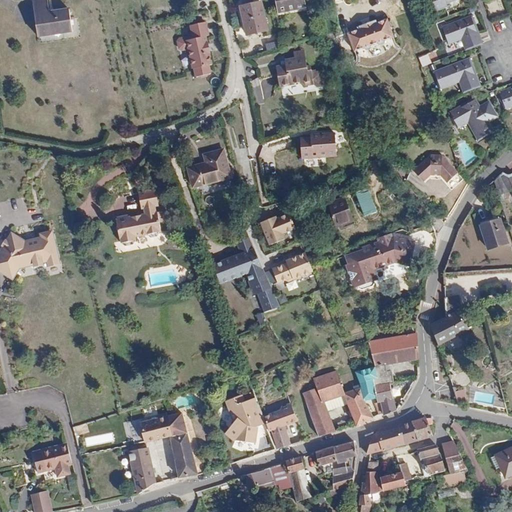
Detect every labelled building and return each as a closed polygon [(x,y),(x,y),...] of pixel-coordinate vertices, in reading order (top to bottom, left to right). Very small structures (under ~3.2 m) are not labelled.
[(72,32),(68,9),(48,12),(46,0),(32,0),(38,37),(72,32)] [(305,8),(303,0),(274,0),(277,13),(305,8)] [(445,6),(444,3),(450,0),(425,0),(430,12),(445,6)] [(267,31),(261,2),(240,7),(247,35),(267,31)] [(462,38),(466,49),(479,45),(482,43),(471,18),(443,28),(448,43),(462,38)] [(365,47),(366,50),(384,43),(383,41),(394,37),(387,19),(376,23),(375,21),(358,28),(359,30),(348,34),(355,51),(365,47)] [(205,22),(189,25),(192,36),(179,39),(177,42),(178,49),(182,51),(188,49),(193,69),(194,69),(196,77),(198,77),(201,78),(207,77),(208,75),(211,74),(209,65),(212,65),(205,36),(208,35),(205,22)] [(277,41),(266,43),(268,51),(278,49),(277,41)] [(294,59),(304,57),(303,51),(293,53),(294,59)] [(422,57),(424,66),(432,63),(430,55),(422,57)] [(285,65),(281,66),(275,67),(279,87),(301,83),(302,87),(313,84),(317,86),(322,84),(320,71),(311,73),(310,66),(306,67),(304,57),(294,59),(284,60),(285,65)] [(479,86),(470,60),(435,73),(440,88),(460,80),(464,91),(479,86)] [(258,79),(252,80),(257,104),(264,103),(258,79)] [(511,88),(500,93),(505,108),(511,105),(511,88)] [(458,128),(469,122),(479,140),(492,132),(487,124),(478,108),(474,100),(450,114),(458,128)] [(478,108),(487,124),(499,118),(490,101),(478,108)] [(336,156),(334,134),(311,135),(310,138),(300,139),(301,159),(336,156)] [(231,177),(223,150),(204,155),(206,163),(188,168),(193,188),(231,177)] [(451,182),(461,172),(444,156),(434,156),(417,172),(427,182),(433,175),(444,175),(451,182)] [(494,181),(498,193),(509,190),(511,187),(511,175),(511,176),(509,176),(507,176),(505,175),(503,174),(494,181)] [(164,218),(161,208),(161,207),(159,208),(157,202),(162,201),(158,185),(141,189),(145,205),(148,204),(150,210),(133,215),(132,213),(121,216),(122,218),(121,218),(126,237),(127,237),(128,242),(132,244),(139,242),(141,238),(140,233),(153,230),(154,232),(157,234),(163,232),(165,229),(164,227),(166,227),(164,218)] [(400,194),(392,185),(388,189),(396,198),(400,194)] [(376,212),(367,188),(355,193),(364,216),(376,212)] [(345,198),(327,204),(335,228),(353,221),(345,198)] [(169,206),(161,208),(164,218),(171,216),(169,206)] [(295,229),(289,214),(276,220),(276,218),(261,224),(270,246),(285,240),(283,234),(295,229)] [(509,243),(501,219),(480,226),(488,250),(509,243)] [(63,263),(55,232),(45,235),(46,238),(29,243),(15,235),(11,242),(9,241),(6,246),(8,248),(0,260),(0,268),(6,272),(7,271),(17,277),(23,268),(52,260),(53,265),(63,263)] [(367,247),(363,249),(364,253),(359,255),(358,253),(347,257),(349,264),(347,265),(356,290),(360,289),(360,291),(364,292),(375,288),(377,284),(376,282),(379,281),(375,271),(396,263),(410,266),(416,242),(394,237),(389,239),(382,242),(367,247)] [(264,313),(279,307),(248,238),(238,241),(242,254),(243,257),(237,259),(236,256),(214,264),(220,279),(227,276),(228,278),(237,274),(238,277),(247,274),(254,294),(257,293),(264,313)] [(311,268),(305,254),(286,262),(287,264),(272,270),(278,284),(291,278),(295,280),(313,272),(311,268)] [(221,283),(238,277),(237,274),(228,278),(227,276),(220,279),(221,283)] [(444,299),(445,318),(459,311),(462,310),(459,296),(444,299)] [(385,313),(383,307),(369,311),(371,317),(385,313)] [(445,318),(431,325),(438,346),(469,330),(459,311),(445,318)] [(378,380),(371,381),(374,389),(390,385),(393,384),(390,364),(418,359),(416,335),(368,343),(378,380)] [(440,350),(448,373),(458,370),(449,347),(440,350)] [(302,393),(319,436),(335,432),(327,412),(324,403),(343,396),(347,405),(356,426),(373,418),(365,401),(360,385),(353,387),(353,390),(344,393),(337,371),(315,380),(317,387),(302,393)] [(371,381),(360,385),(365,401),(376,398),(374,389),(371,381)] [(380,403),(383,412),(384,415),(395,410),(390,385),(374,389),(376,398),(378,404),(380,403)] [(459,404),(464,405),(468,404),(463,388),(453,389),(459,404)] [(324,403),(327,412),(347,405),(343,396),(324,403)] [(263,417),(256,398),(245,402),(245,400),(243,401),(234,398),(232,399),(227,407),(228,409),(232,410),(236,420),(229,432),(231,438),(237,442),(255,443),(257,426),(265,423),(263,417)] [(374,405),(378,414),(383,412),(380,403),(378,404),(374,405)] [(281,408),(280,411),(283,419),(296,416),(291,404),(281,408)] [(271,430),(277,449),(290,445),(284,426),(298,421),(296,416),(283,419),(280,411),(263,417),(265,423),(268,431),(271,430)] [(182,413),(168,416),(173,436),(169,437),(179,478),(198,475),(182,413)] [(139,423),(144,440),(144,443),(152,441),(163,438),(169,437),(173,436),(168,416),(139,423)] [(411,421),(417,439),(432,435),(428,424),(432,423),(431,418),(426,418),(425,417),(411,421)] [(398,425),(403,443),(417,439),(411,421),(398,425)] [(378,450),(403,443),(398,425),(376,431),(366,454),(378,450)] [(452,440),(441,443),(445,458),(459,455),(452,440)] [(347,472),(354,470),(356,455),(353,441),(333,446),(335,459),(333,471),(333,475),(347,472)] [(41,450),(32,452),(38,474),(46,471),(54,469),(56,478),(71,474),(68,466),(72,465),(67,443),(41,450)] [(420,449),(417,449),(425,476),(430,475),(429,472),(444,467),(436,445),(420,449)] [(325,473),(333,471),(335,459),(333,446),(315,451),(316,452),(318,466),(322,465),(325,473)] [(511,473),(511,446),(495,454),(505,477),(511,473)] [(128,452),(138,493),(153,485),(155,485),(156,485),(147,448),(128,452)] [(459,455),(445,458),(450,473),(464,470),(466,470),(459,455)] [(289,473),(303,468),(304,468),(301,456),(285,460),(285,461),(286,463),(289,473)] [(376,471),(377,461),(368,461),(367,471),(375,471),(376,471)] [(407,462),(399,464),(400,469),(404,481),(410,479),(412,478),(407,462)] [(278,481),(291,482),(289,473),(286,463),(276,466),(278,481)] [(269,467),(244,475),(248,488),(273,480),(269,467)] [(296,500),(310,496),(303,468),(289,473),(291,482),(296,500)] [(404,481),(400,469),(395,470),(395,473),(384,476),(385,481),(381,481),(383,490),(405,485),(404,481)] [(333,490),(352,484),(354,470),(347,472),(333,475),(333,490)] [(436,476),(436,477),(437,484),(438,488),(440,487),(453,485),(466,482),(464,470),(450,473),(436,476)] [(367,471),(366,471),(365,482),(376,478),(375,471),(367,471)] [(365,482),(362,482),(358,503),(360,511),(368,511),(370,504),(372,505),(368,494),(379,491),(383,490),(381,481),(377,482),(376,478),(365,482)] [(31,495),(35,511),(52,511),(47,491),(31,495)]
